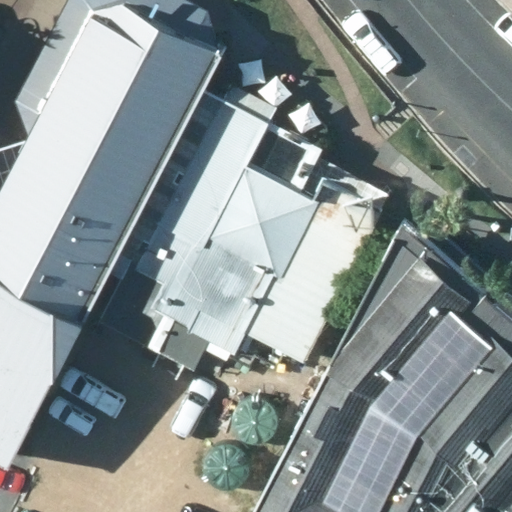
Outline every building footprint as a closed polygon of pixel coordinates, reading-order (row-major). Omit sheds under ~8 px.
[(0,474),(10,479),(222,59),(208,13),(181,0),(68,0),(16,105),(30,144),(0,153),(0,474)] [(305,370),(374,235),(373,203),(379,191),(319,160),(306,183),(269,163),(291,119),(246,96),(240,109),(227,103),(174,207),(178,210),(159,248),(177,258),(150,312),(191,333),(204,308),(248,332),(245,339),(305,370)] [(511,511),(511,327),(408,230),(262,511),(511,511)] [(237,427),(241,434),(247,439),(255,442),(263,443),(271,440),(278,436),(283,429),(286,422),(286,413),(283,406),(279,399),(272,394),(263,392),(255,392),(246,396),(240,402),(236,410),(235,419),(237,427)] [(209,475),(213,482),(219,487),(227,490),(235,490),(243,488),(250,484),(255,477),(257,469),(258,461),(255,453),(250,447),(243,442),(235,440),(226,440),(218,444),(212,450),(208,458),(207,466),(209,475)]
